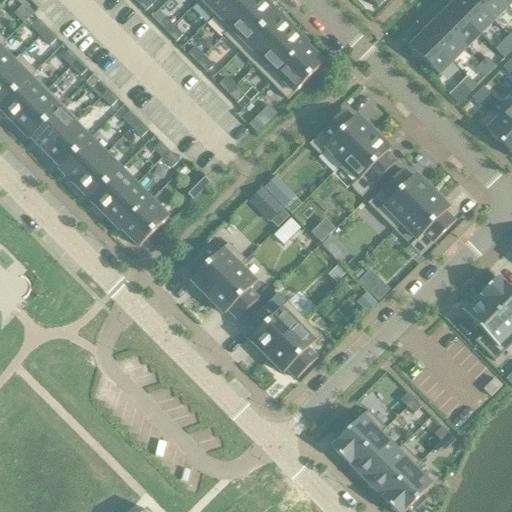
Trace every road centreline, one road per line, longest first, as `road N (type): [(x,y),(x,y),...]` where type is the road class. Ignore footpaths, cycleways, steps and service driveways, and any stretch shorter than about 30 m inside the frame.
road 1 (tertiary): [(273,443),(0,170)]
road 2 (residential): [(511,210),(273,443)]
road 3 (residential): [(511,202),(309,0)]
